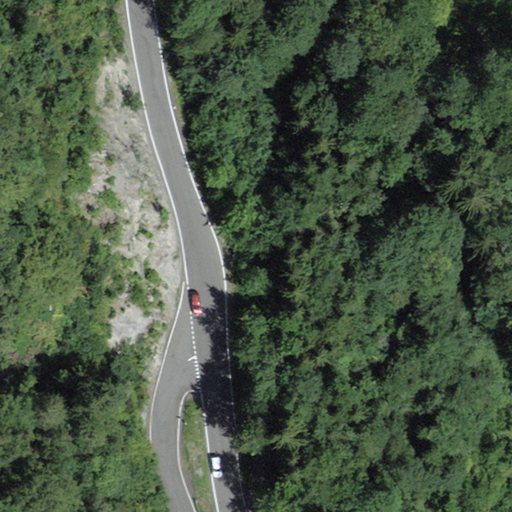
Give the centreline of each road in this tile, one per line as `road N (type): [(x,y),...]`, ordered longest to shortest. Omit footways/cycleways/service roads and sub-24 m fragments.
road 1 (unclassified): [(140,0),(158,106),(203,258),(213,349)]
road 2 (unclassified): [(213,349),(185,359),(167,398),(162,446),(183,511)]
road 3 (unclassified): [(213,349),(234,511)]
